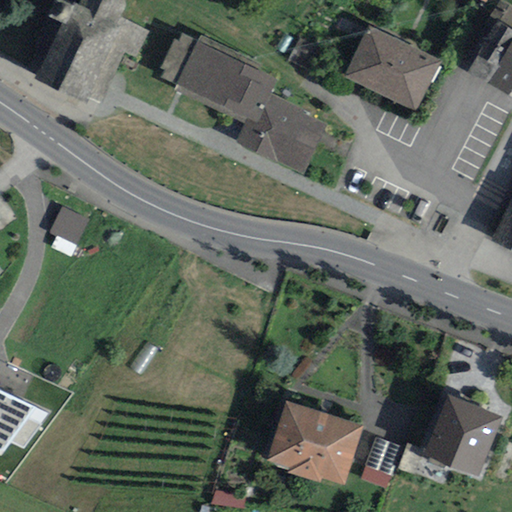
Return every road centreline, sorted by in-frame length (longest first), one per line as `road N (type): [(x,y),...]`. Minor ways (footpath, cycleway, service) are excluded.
road 1 (primary): [(441,290),(335,252),(221,231),(158,209),(0,103)]
road 2 (residential): [(511,147),(441,290)]
